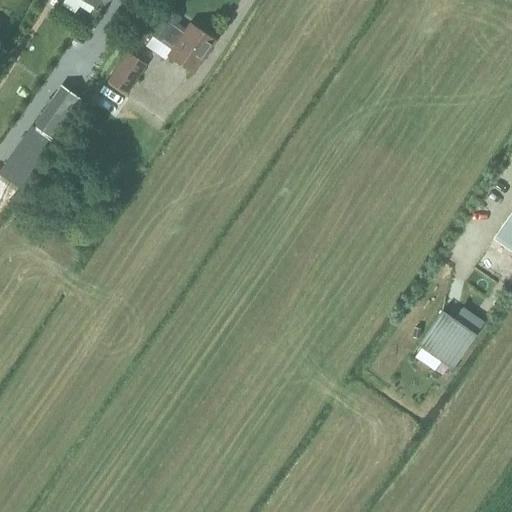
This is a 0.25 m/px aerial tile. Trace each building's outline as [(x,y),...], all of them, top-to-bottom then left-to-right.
[(149,34),(173,50),(169,56),(194,72),(216,41),(191,24),(186,30),(177,24),(182,18),(167,8),(149,34)] [(148,65),(128,51),(107,81),(128,94),(148,65)] [(4,53),(0,58),(0,79),(0,80),(14,59),(4,53)] [(54,139),(82,98),(61,85),(34,126),(54,139)] [(511,214),(494,241),(511,253),(511,214)] [(455,318),(443,310),(419,347),(453,369),(485,322),(463,307),(455,318)]
